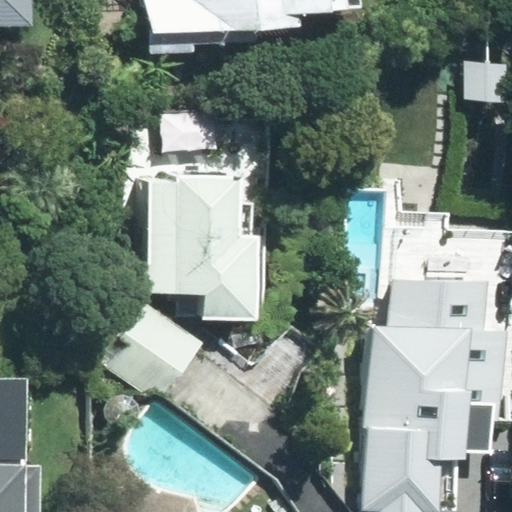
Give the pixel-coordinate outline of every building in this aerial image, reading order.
[(0,0),(0,19),(26,18),(24,0),(0,0)] [(248,21),(291,19),(290,5),(343,2),(343,0),(140,0),(143,48),(249,41),(248,21)] [(250,314),(253,228),(234,227),(236,169),(163,167),(163,177),(142,176),(138,288),(174,289),(173,312),(250,314)] [(478,328),(479,277),(386,275),(386,319),(363,318),(360,504),(453,505),(453,456),(463,456),(463,430),(496,430),(497,370),(464,369),(465,328),(478,328)] [(0,456),(0,511),(35,511),(36,456),(0,456)]
